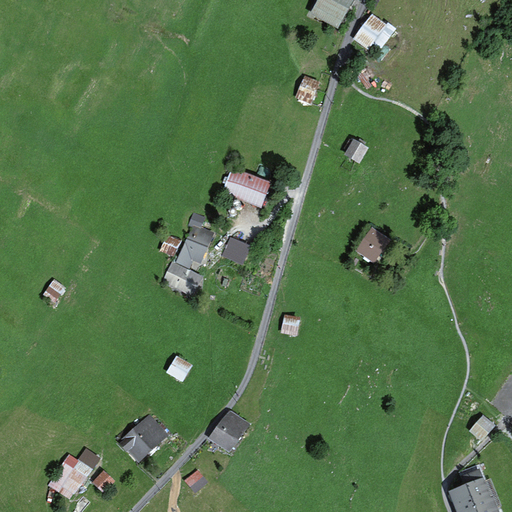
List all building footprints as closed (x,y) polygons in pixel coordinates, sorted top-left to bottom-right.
[(338,24),(352,0),(322,0),(315,12),(310,9),(306,16),(313,20),(317,12),(338,24)] [(356,39),(367,48),(373,41),(381,48),(392,34),(372,18),(356,39)] [(306,79),(298,97),(312,104),(315,98),(312,97),(317,85),(306,79)] [(354,143),(347,155),(358,162),(366,150),(362,148),(365,143),(360,140),(357,145),(354,143)] [(231,172),(224,191),(259,205),(267,186),(231,172)] [(199,227),(203,220),(198,218),(194,225),(199,227)] [(199,258),(211,234),(193,227),(177,263),(183,265),(187,255),(191,257),(192,255),(199,258)] [(385,243),(373,234),(361,250),(373,259),(385,243)] [(161,250),(177,257),(182,246),(178,245),(181,240),(170,236),(168,239),(167,239),(161,250)] [(242,264),(249,249),(231,241),(224,255),(242,264)] [(200,277),(173,262),(164,281),(190,296),(200,277)] [(60,293),(62,294),(64,291),(63,290),(63,289),(54,282),(45,294),(50,299),(48,302),(54,307),(57,303),(55,301),(60,293)] [(286,318),(283,331),(296,334),(298,321),(286,318)] [(181,380),(189,368),(177,360),(169,372),(181,380)] [(511,373),(495,403),(511,411),(511,373)] [(248,426),(229,413),(211,440),(213,441),(215,438),(229,447),(240,432),(242,433),(248,426)] [(134,432),(149,449),(165,434),(150,417),(143,424),(134,432)] [(491,428),(482,420),(473,430),(482,438),(491,428)] [(136,460),(149,449),(134,432),(134,433),(129,427),(116,438),(127,452),(128,451),(136,460)] [(69,498),(92,467),(86,462),(82,467),(69,457),(50,485),(69,498)] [(130,472),(133,468),(129,464),(125,468),(130,472)] [(197,472),(187,481),(196,492),(206,484),(197,472)] [(471,500),(487,493),(479,473),(463,479),(466,486),(467,489),(471,500)] [(111,483),(103,475),(95,484),(102,491),(111,483)] [(476,511),(471,500),(467,489),(451,495),(457,511),(476,511)] [(471,500),(476,511),(496,511),(492,500),(490,501),(487,493),(471,500)]
